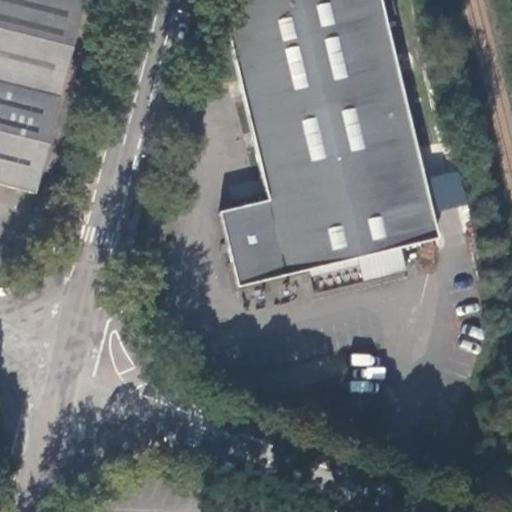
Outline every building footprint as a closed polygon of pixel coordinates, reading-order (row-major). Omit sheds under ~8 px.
[(0,0),(0,185),(33,193),(81,0),(0,0)] [(395,245),(417,240),(406,190),(423,186),(376,0),(241,0),(224,26),(243,101),(266,198),(218,209),(225,240),(235,283),(305,266),(395,245)] [(459,171),(430,176),(435,209),(464,204),(459,171)] [(406,190),(417,240),(434,235),(423,186),(406,190)] [(359,261),(312,267),(315,285),(361,280),(359,261)]
